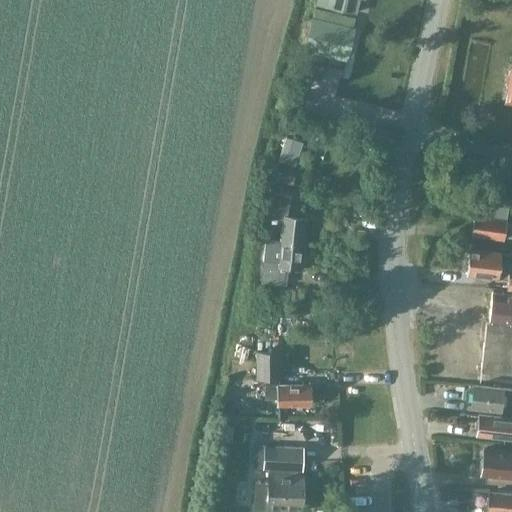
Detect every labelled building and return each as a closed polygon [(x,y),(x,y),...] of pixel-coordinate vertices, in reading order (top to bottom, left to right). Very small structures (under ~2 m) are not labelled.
[(314,0),(314,3),(324,5),(324,6),(355,13),(357,0),(314,0)] [(314,8),(303,49),(319,53),(342,59),(350,28),(331,23),(334,12),(314,8)] [(311,128),(309,136),(322,140),(325,132),(311,128)] [(296,157),(279,152),(277,159),(294,165),(296,157)] [(280,224),(278,240),(303,243),(306,219),(286,216),(287,206),(283,206),(284,199),(288,200),(293,173),(279,171),(277,183),(269,182),(267,196),(274,197),(272,208),(268,208),(266,224),(280,224)] [(511,223),(504,223),(507,208),(476,203),(471,234),(502,239),(503,234),(511,235),(511,223)] [(303,243),(278,240),(263,239),(262,251),(259,283),(285,285),(287,266),(301,268),(303,243)] [(506,279),(505,290),(511,290),(511,262),(510,262),(511,253),(469,249),(466,275),(506,279)] [(485,321),(479,370),(511,373),(511,295),(491,293),(488,321),(485,321)] [(255,378),(279,378),(279,350),(255,350),(255,378)] [(311,397),(309,393),(309,384),(264,384),(264,405),(277,405),(277,406),(309,405),(309,401),(311,397)] [(511,389),(472,385),(470,406),(500,409),(501,401),(511,402),(511,389)] [(511,438),(511,418),(478,415),(477,419),(474,421),(473,428),(476,431),(475,434),(511,438)] [(277,420),(276,430),(294,431),(294,421),(277,420)] [(302,448),(275,447),(254,446),(253,468),(266,469),(266,471),(266,482),(253,481),(252,509),(263,509),(263,510),(295,511),(299,511),(301,473),(301,470),(302,448)] [(511,451),(483,448),(481,460),(479,462),(478,469),(480,471),(480,474),(511,477),(511,451)] [(511,511),(511,493),(488,491),(488,496),(485,498),(484,505),(486,508),(485,511),(511,511)]
